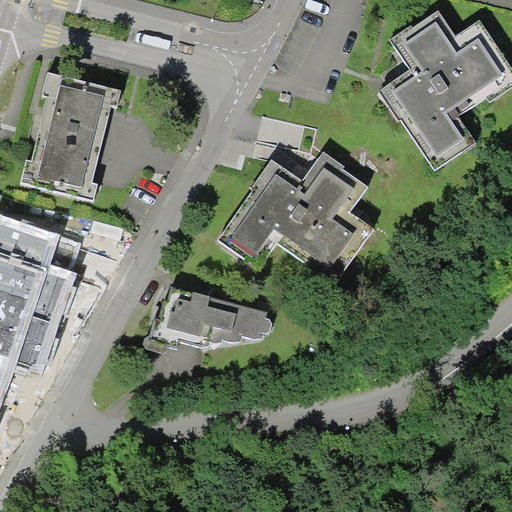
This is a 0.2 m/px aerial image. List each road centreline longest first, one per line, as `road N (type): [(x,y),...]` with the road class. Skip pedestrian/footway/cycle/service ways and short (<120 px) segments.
road 1 (unclassified): [(46,442),(362,407),(459,355),(511,310)]
road 2 (residential): [(247,68),(165,239),(46,442)]
road 3 (residential): [(0,5),(247,68)]
